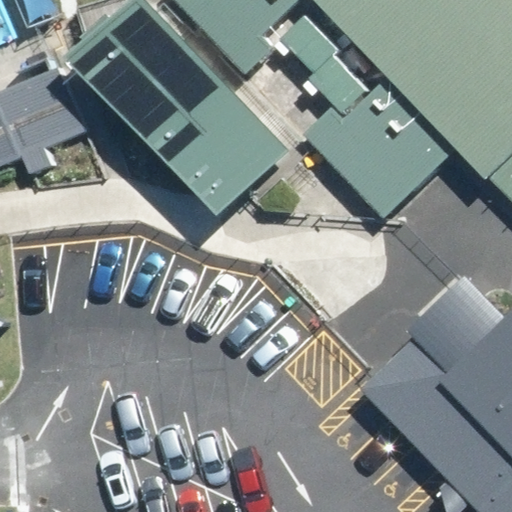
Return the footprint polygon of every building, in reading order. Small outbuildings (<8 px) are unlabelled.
[(296,151),(150,0),(134,0),(72,60),(225,219),(296,151)] [(304,0),(216,0),(259,44),(304,0)] [(511,0),(321,0),(511,196),(511,0)] [(71,65),(0,92),(0,172),(97,136),(71,65)] [(453,138),(393,76),(340,128),(399,189),(453,138)] [(511,511),(511,302),(506,308),(474,275),(353,389),(470,511),(511,511)]
